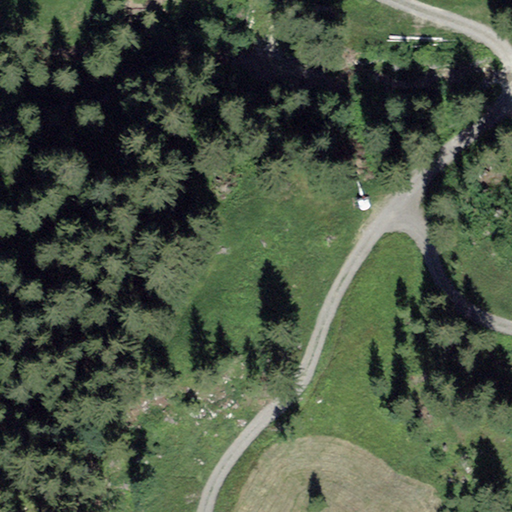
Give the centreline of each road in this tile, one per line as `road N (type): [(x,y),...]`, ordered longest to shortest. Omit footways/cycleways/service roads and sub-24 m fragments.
road 1 (track): [(414,188),(375,230),(299,379),(218,473),(204,511)]
road 2 (track): [(395,0),(483,32),(509,63),(501,111),(414,188)]
road 3 (track): [(511,325),(483,318),(448,291),(414,188)]
